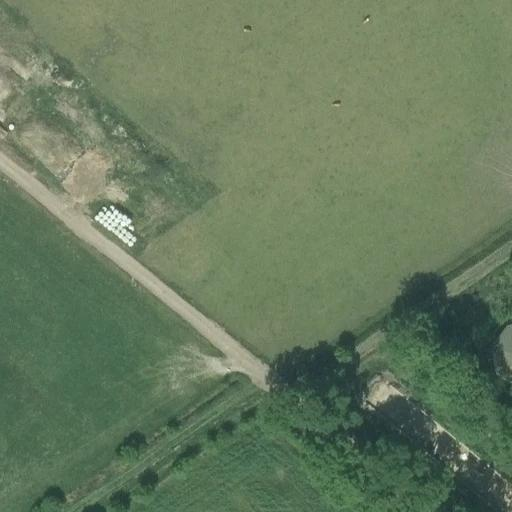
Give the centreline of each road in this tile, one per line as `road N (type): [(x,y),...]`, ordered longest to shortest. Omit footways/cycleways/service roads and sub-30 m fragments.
road 1 (track): [(427,511),(0,162)]
road 2 (track): [(259,374),(71,511)]
